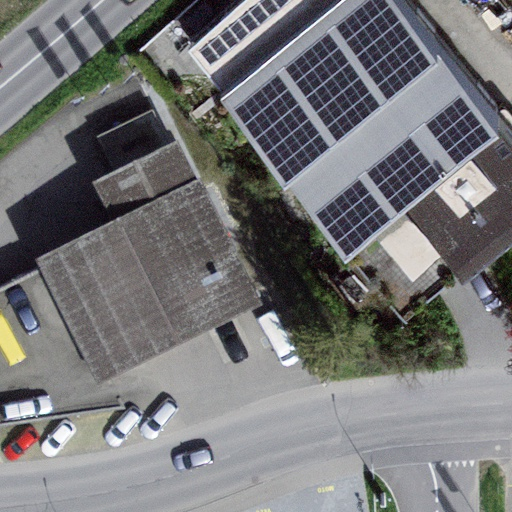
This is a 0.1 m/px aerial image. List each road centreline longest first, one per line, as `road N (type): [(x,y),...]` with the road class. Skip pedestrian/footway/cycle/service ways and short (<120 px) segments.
road 1 (residential): [(511,401),(340,419),(120,488),(0,505)]
road 2 (primary): [(0,88),(109,0)]
